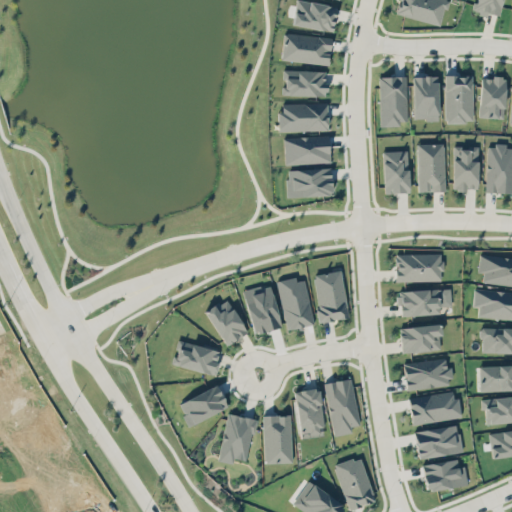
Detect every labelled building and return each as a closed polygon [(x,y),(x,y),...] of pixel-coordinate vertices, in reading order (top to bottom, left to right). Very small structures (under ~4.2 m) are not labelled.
[(295,0),(291,23),(332,31),(336,6),(305,0),(295,0)] [(398,0),(395,13),(440,25),(446,0),(398,0)] [(500,15),(501,0),(476,0),(474,11),(500,15)] [(280,59),(328,64),(331,37),(283,32),(280,59)] [(325,70),(283,69),(282,94),(325,96),(325,70)] [(472,122),(472,75),(444,74),(444,122),(472,122)] [(406,75),(378,76),(379,124),(407,124),(406,75)] [(412,76),(413,119),(438,119),(437,75),(412,76)] [(479,117),(504,118),(505,76),(480,75),(479,117)] [(281,103),(281,111),(277,111),(277,131),(327,130),(326,102),(281,103)] [(329,162),(327,135),(283,136),(284,164),(329,162)] [(444,190),(443,143),(416,143),(417,191),(444,190)] [(486,144),(485,191),(511,192),(511,147),(506,147),(506,144),(486,144)] [(478,147),(453,146),(452,188),(477,189),(478,147)] [(382,150),(383,193),(408,192),(407,150),(382,150)] [(286,196),(331,195),(330,167),(285,168),(286,196)] [(395,280),(441,280),(441,253),(395,253),(395,280)] [(476,271),(482,272),(481,281),(511,285),(511,257),(479,253),(476,271)] [(340,270),(312,274),(319,321),(347,317),(340,270)] [(275,282),(286,330),(313,323),(302,276),(275,282)] [(242,290),(254,333),(281,326),(268,283),(242,290)] [(400,315),(439,314),(438,288),(396,289),(396,304),(400,304),(400,315)] [(477,317),(511,318),(511,290),(473,289),(472,306),(478,306),(477,317)] [(245,334),(228,298),(205,308),(222,344),(245,334)] [(398,327),(401,352),(440,348),(438,323),(398,327)] [(511,352),(511,327),(481,326),(480,351),(511,352)] [(219,350),(178,340),(172,364),(213,374),(219,350)] [(450,383),(446,356),(402,363),(406,391),(450,383)] [(511,364),(478,365),(478,390),(511,389),(511,364)] [(351,432),(350,424),(359,423),(350,377),(323,382),(333,435),(351,432)] [(177,401),(187,424),(227,408),(217,385),(177,401)] [(323,431),(318,388),(294,390),(299,434),(323,431)] [(411,423),(458,418),(455,391),(408,396),(411,423)] [(511,395),(482,397),(483,423),(511,421),(511,395)] [(255,418),(226,413),(218,461),(232,463),(233,458),(248,461),(255,418)] [(291,462),(289,414),(262,415),(263,463),(291,462)] [(461,451),(456,423),(413,431),(418,458),(461,451)] [(491,457),(511,454),(511,429),(488,432),(491,457)] [(375,500),(359,455),(332,465),(348,510),(375,500)] [(421,464),(426,491),(467,484),(463,465),(458,466),(456,458),(421,464)] [(294,504),(304,511),(338,511),(343,506),(309,482),(294,504)]
